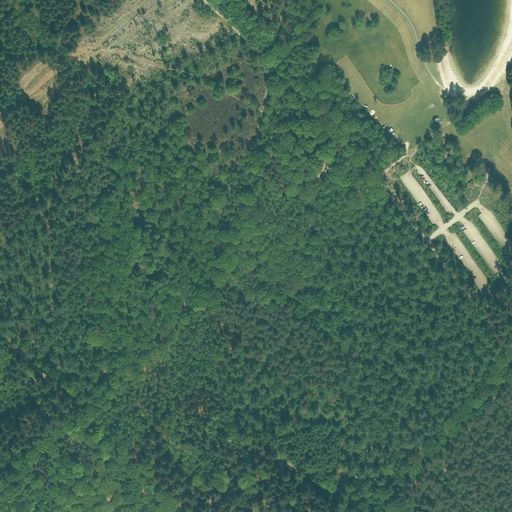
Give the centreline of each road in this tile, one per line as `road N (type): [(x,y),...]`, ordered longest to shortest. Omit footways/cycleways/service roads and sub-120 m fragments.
road 1 (track): [(0,111),(75,48),(119,51),(183,70),(280,120),(321,187),(370,213)]
road 2 (track): [(157,338),(211,262),(240,200),(272,63)]
road 3 (track): [(440,258),(265,446)]
road 4 (track): [(0,335),(186,511)]
road 5 (track): [(196,379),(361,222)]
road 6 (tertiary): [(354,511),(467,405),(507,349)]
road 7 (unclassified): [(507,349),(392,197)]
road 8 (track): [(272,63),(375,178)]
road 9 (track): [(113,110),(7,0)]
road 10 (track): [(235,31),(166,64),(113,110)]
road 11 (track): [(375,178),(458,117),(469,98)]
